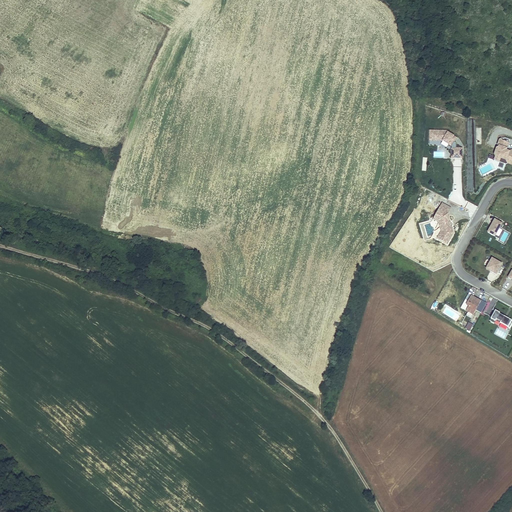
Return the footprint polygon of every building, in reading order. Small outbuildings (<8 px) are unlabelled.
[(447,130),(429,130),(429,144),(440,144),(440,147),(451,147),(451,135),(447,135),(447,130)] [(501,141),(501,139),(499,140),(498,144),(499,145),(498,149),(496,148),(494,155),(496,155),(494,160),(499,162),(500,158),(506,160),(508,163),(511,164),(511,150),(509,151),(509,153),(506,152),(506,150),(508,143),(501,141)] [(450,146),(451,159),(462,158),(462,148),(455,148),(455,146),(450,146)] [(438,204),(433,213),(437,216),(440,226),(437,233),(446,238),(452,227),(450,219),(448,219),(448,217),(449,216),(447,209),(445,208),(448,202),(442,198),(439,204),(438,204)] [(500,223),(502,219),(493,214),(490,217),(491,218),(486,227),(494,231),(499,222),(500,223)] [(494,269),(500,258),(497,256),(496,257),(491,254),(485,263),(491,266),(490,267),(494,269)] [(464,310),(469,313),(479,295),(476,293),(475,294),(466,289),(464,294),(467,296),(465,299),(467,301),(465,306),(466,306),(464,310)] [(498,308),(493,305),(488,315),(492,318),(495,314),(499,316),(498,318),(508,323),(511,316),(498,308)] [(354,444),(352,445),(358,454),(360,453),(354,444)]
